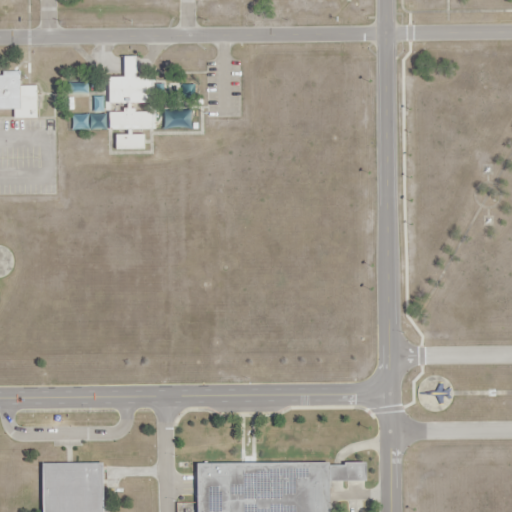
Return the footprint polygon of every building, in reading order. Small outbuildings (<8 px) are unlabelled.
[(109,77),(110,106),(152,105),(151,78),(138,78),(137,56),(123,57),(123,77),(109,77)] [(0,75),(0,111),(12,111),(12,117),(38,117),(38,85),(21,86),(21,75),(0,75)] [(109,113),(109,129),(153,128),(153,112),(136,112),(136,110),(124,110),(124,113),(109,113)] [(161,128),(187,128),(187,112),(161,112),(161,128)] [(117,136),(116,149),(143,149),(143,136),(117,136)] [(199,464),(199,511),(329,511),(329,501),(363,500),(363,485),(368,484),(367,461),(199,464)] [(42,463),(42,511),(106,511),(106,462),(42,463)]
